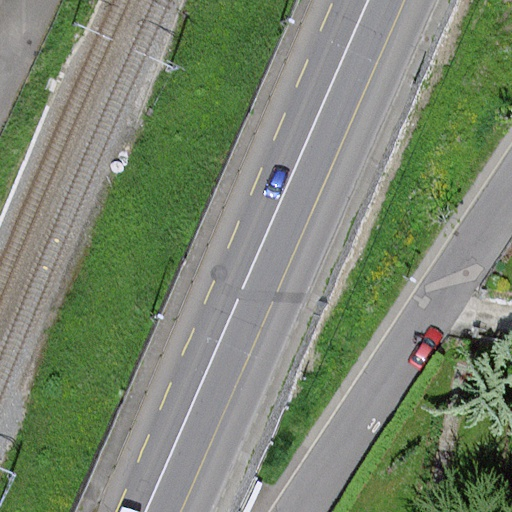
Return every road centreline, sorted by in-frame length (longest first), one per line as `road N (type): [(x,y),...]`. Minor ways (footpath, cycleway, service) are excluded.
road 1 (primary): [(378,0),(159,511)]
road 2 (residential): [(299,511),(511,187)]
